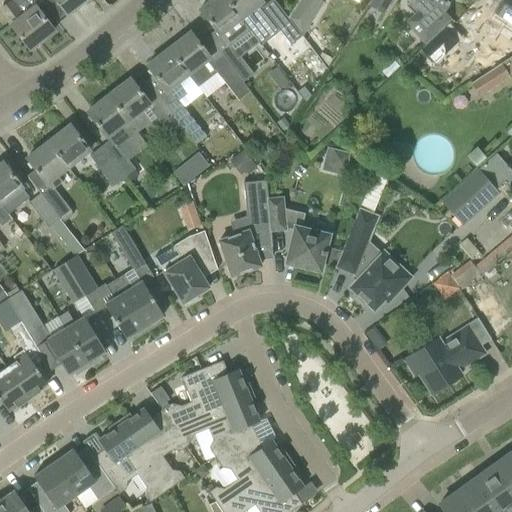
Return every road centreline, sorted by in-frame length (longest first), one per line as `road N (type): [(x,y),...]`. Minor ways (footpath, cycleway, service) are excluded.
road 1 (residential): [(0,460),(201,326),(240,309)]
road 2 (residential): [(240,309),(274,300),(321,313),(426,447)]
road 3 (residential): [(346,509),(285,418),(240,309)]
road 4 (unclassified): [(18,93),(137,0)]
